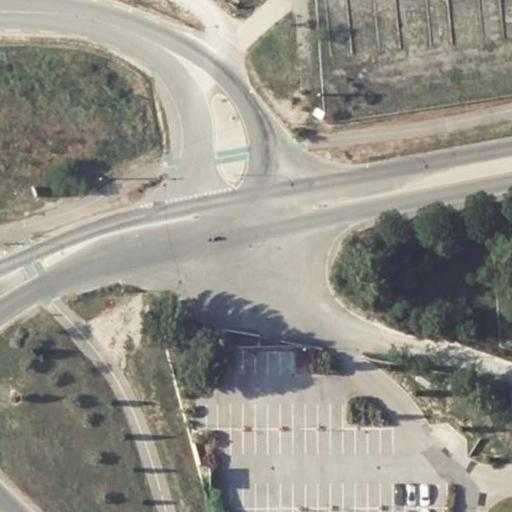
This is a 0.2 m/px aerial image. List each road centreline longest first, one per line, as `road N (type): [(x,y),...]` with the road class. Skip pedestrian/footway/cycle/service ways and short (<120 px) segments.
road 1 (tertiary): [(0,312),(104,264),(252,237)]
road 2 (tertiary): [(252,237),(511,182)]
road 3 (tertiary): [(278,187),(262,125),(232,78),(175,42),(109,22)]
road 4 (tertiary): [(511,145),(278,187)]
road 5 (tertiary): [(212,201),(140,215),(0,269)]
road 6 (tertiary): [(109,22),(177,71),(192,101),(212,201)]
road 7 (track): [(347,333),(511,375)]
